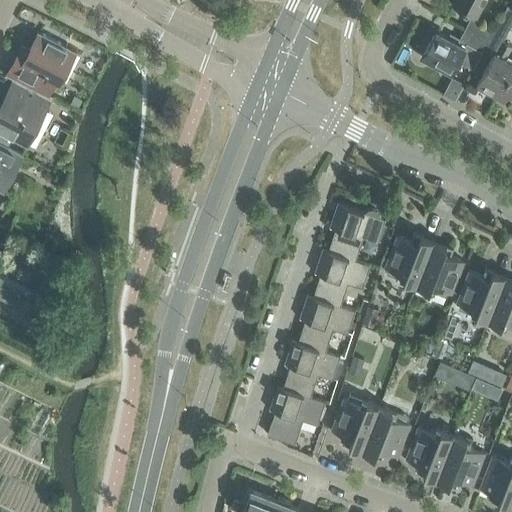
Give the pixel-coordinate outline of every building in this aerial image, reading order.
[(453,0),(452,2),(476,16),(484,0),(453,0)] [(493,30),(488,40),(500,46),(500,45),(503,40),(511,23),(511,6),(508,5),(496,26),(494,27),(493,30)] [(30,12),(24,8),(20,16),(26,19),(30,12)] [(470,18),(465,28),(488,40),(493,30),(470,18)] [(436,30),(422,55),(451,71),(457,59),(472,68),(482,50),(484,47),(488,40),(465,28),(459,38),(466,42),(464,46),(447,37),(436,30)] [(8,72),(48,93),(56,78),(63,81),(79,51),(40,30),(31,47),(23,43),(8,72)] [(503,40),(500,45),(500,46),(496,52),(495,51),(477,84),(497,95),(501,89),(511,67),(511,60),(506,57),(511,45),(503,40)] [(511,67),(501,89),(511,95),(511,67)] [(451,77),(447,94),(458,97),(462,80),(451,77)] [(0,141),(9,146),(14,135),(30,144),(48,108),(10,88),(0,107),(0,141)] [(78,108),(82,100),(74,95),(69,104),(78,108)] [(9,146),(0,141),(0,187),(5,190),(24,154),(9,146)] [(328,250),(356,259),(363,237),(378,242),(385,218),(381,217),(380,213),(377,210),(373,209),(369,209),(365,212),(338,203),(331,226),(336,228),(328,250)] [(387,273),(416,284),(434,239),(414,232),(411,240),(397,234),(385,267),(389,268),(387,273)] [(453,247),(434,239),(416,284),(446,296),(448,291),(452,293),(464,260),(450,255),(453,247)] [(313,296),(341,305),(348,283),(363,287),(371,264),(356,259),(328,250),(323,248),(316,271),(321,273),(313,296)] [(488,319),(506,275),(486,267),(483,275),(469,270),(457,302),(461,303),(459,308),(488,319)] [(0,297),(24,311),(34,294),(0,275),(0,297)] [(511,277),(506,275),(488,319),(511,328),(511,277)] [(298,341),(326,350),(333,328),(348,333),(356,309),(341,305),(313,296),(308,294),(301,317),(306,319),(298,341)] [(374,326),(379,311),(368,307),(363,322),(374,326)] [(400,326),(395,339),(408,344),(413,331),(400,326)] [(433,352),(441,355),(447,342),(438,339),(433,352)] [(283,387),(311,396),(318,374),(333,379),(341,355),(326,350),(298,341),(293,340),(286,363),(291,364),(283,387)] [(359,375),(364,360),(354,356),(349,372),(359,375)] [(502,383),(507,371),(474,356),(469,368),(502,383)] [(441,358),(434,373),(470,388),(476,373),(441,358)] [(339,361),(334,377),(338,378),(343,362),(339,361)] [(498,396),(503,385),(477,374),(472,385),(498,396)] [(326,401),(311,396),(283,387),(278,385),(278,386),(271,408),(276,410),(268,434),(295,443),(303,419),(318,424),(326,401)] [(362,450),(380,405),(350,394),(348,399),(344,397),(332,429),(346,435),(343,443),(362,450)] [(409,417),(380,405),(362,450),(382,458),(385,450),(399,455),(411,423),(407,421),(409,417)] [(417,471),(436,479),(454,434),(424,423),(423,427),(419,426),(406,458),(420,464),(417,471)] [(483,446),(454,434),(436,479),(456,487),(459,479),(473,484),(485,452),(481,450),(483,446)] [(491,500),(511,508),(511,505),(511,456),(499,452),(497,457),(493,455),(481,487),(495,493),(491,500)] [(269,511),(275,498),(249,487),(243,501),(247,502),(242,511),(269,511)] [(278,499),(275,498),(269,511),(298,511),(300,507),(291,504),(292,501),(279,496),(278,499)]
